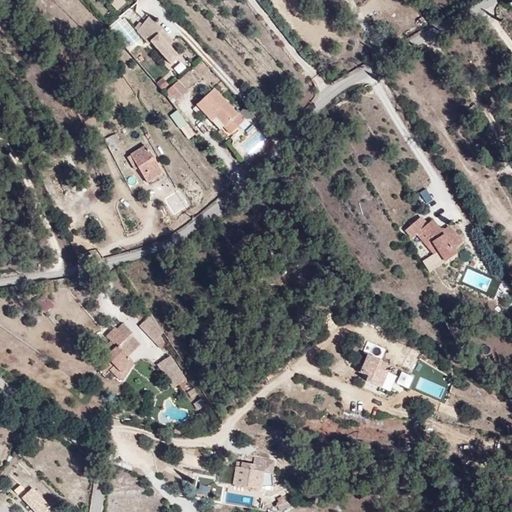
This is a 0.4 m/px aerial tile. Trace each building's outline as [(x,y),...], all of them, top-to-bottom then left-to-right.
[(115,21),(124,13),(116,3),(107,11),(115,21)] [(114,33),(131,51),(142,40),(125,22),(114,33)] [(166,49),(163,46),(166,43),(152,28),(146,34),(141,44),(156,51),(155,57),(175,78),(184,69),(175,59),(166,49)] [(155,57),(156,51),(141,44),(138,53),(153,61),(155,57)] [(179,55),(170,45),(166,49),(175,59),(179,55)] [(167,100),(172,96),(162,85),(154,92),(163,103),(167,100)] [(186,99),(178,90),(172,96),(179,105),(186,99)] [(174,109),(179,105),(172,96),(167,100),(174,109)] [(242,129),(217,103),(198,121),(210,133),(216,128),(229,141),(242,129)] [(186,123),(181,127),(187,137),(193,133),(186,123)] [(229,153),(248,135),(242,129),(229,141),(216,128),(210,133),(229,153)] [(165,180),(146,151),(129,162),(139,176),(149,191),(165,180)] [(139,176),(129,162),(125,165),(134,179),(139,176)] [(426,187),(419,191),(426,202),(433,198),(426,187)] [(456,258),(442,240),(439,243),(437,240),(434,243),(426,232),(419,237),(412,228),(394,243),(403,254),(409,249),(427,272),(434,267),(440,276),(449,270),(446,266),(456,258)] [(440,276),(434,267),(427,272),(433,280),(440,276)] [(143,325),(164,348),(169,344),(164,336),(168,332),(156,314),(143,325)] [(140,353),(129,343),(132,340),(121,330),(110,340),(115,345),(104,355),(119,370),(125,375),(137,363),(134,361),(140,353)] [(367,354),(359,372),(367,376),(365,380),(389,390),(395,377),(384,371),(387,363),(367,354)] [(176,389),(189,381),(173,358),(161,366),(176,389)] [(128,379),(141,367),(137,363),(125,375),(128,379)] [(122,385),(128,379),(125,375),(119,370),(112,376),(122,385)] [(272,475),(274,462),(256,458),(254,465),(243,462),(242,468),(237,467),(233,484),(260,489),(263,473),(272,475)] [(212,494),(211,501),(258,505),(259,491),(213,487),(214,476),(195,474),(193,492),(212,494)] [(278,511),(288,506),(282,495),(273,500),(278,511)]
